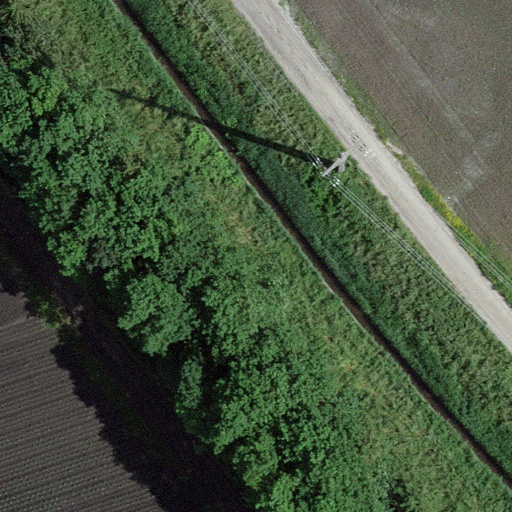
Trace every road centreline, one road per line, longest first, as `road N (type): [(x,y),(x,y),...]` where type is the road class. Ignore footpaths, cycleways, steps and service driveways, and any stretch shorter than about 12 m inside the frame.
road 1 (track): [(0,154),(276,511)]
road 2 (track): [(258,0),(466,272),(511,319)]
